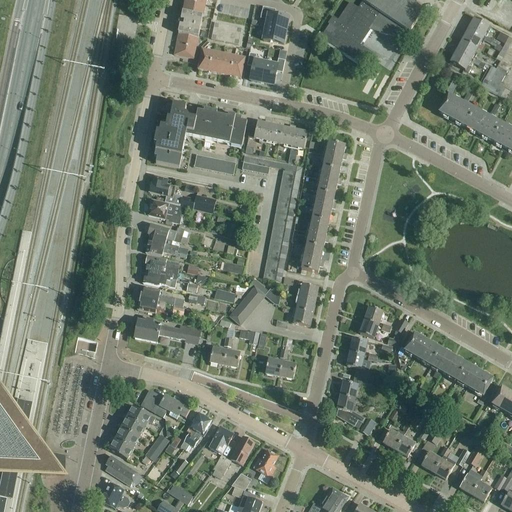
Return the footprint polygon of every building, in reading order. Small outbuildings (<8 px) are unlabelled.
[(183,14),(182,14),(203,18),(206,0),(185,0),(183,14)] [(328,26),(329,27),(321,39),(364,68),(373,55),(360,47),(370,31),(404,41),(408,33),(409,34),(422,15),(422,14),(425,10),(409,0),(361,0),(361,1),(363,3),(358,10),(350,4),(338,21),(333,18),(328,26)] [(286,33),(289,20),(275,17),(276,11),(263,8),(260,20),(267,22),(266,29),(286,33)] [(182,14),(178,35),(199,39),(198,39),(203,18),(182,14)] [(466,36),(461,44),(476,52),(483,39),(485,40),(492,29),(490,28),(475,20),(469,31),(466,30),(464,34),(466,36)] [(266,29),(263,42),(283,46),(286,33),(266,29)] [(179,35),(177,46),(197,50),(199,39),(178,35),(179,35)] [(498,42),(505,46),(509,38),(502,35),(498,42)] [(128,70),(132,43),(123,41),(119,68),(128,70)] [(492,41),(490,46),(495,48),(494,50),(501,54),(503,49),(497,46),(497,44),(492,41)] [(454,58),(451,65),(465,73),(469,75),(472,70),(471,69),(473,65),(476,61),(474,60),(477,56),(475,55),(476,52),(461,44),(457,53),(454,52),(452,56),(454,58)] [(197,50),(177,46),(174,57),(195,61),(197,50)] [(198,72),(220,76),(224,56),(202,52),(198,72)] [(503,59),(511,64),(511,57),(505,54),(503,59)] [(250,55),(247,67),(253,69),(250,83),(262,85),(267,62),(256,60),(256,56),(250,55)] [(224,56),(220,76),(241,81),(245,60),(224,56)] [(500,64),(510,69),(511,64),(503,59),(500,64)] [(267,62),(262,85),(274,87),(276,73),(282,75),(285,62),(279,61),(278,61),(277,67),(267,65),(267,62)] [(498,68),(507,73),(510,69),(500,64),(498,68)] [(495,73),(505,78),(507,73),(498,68),(496,71),(495,73)] [(492,78),(502,83),(505,78),(495,73),(494,75),(492,78)] [(499,92),(502,88),(500,87),(502,83),(492,78),(490,82),(488,86),(490,87),(493,89),(496,91),(499,92)] [(497,97),(501,99),(506,90),(502,88),(499,92),(497,97)] [(501,99),(506,102),(511,93),(506,90),(501,99)] [(454,123),(466,129),(475,112),(448,98),(439,115),(451,121),(449,123),(454,125),(454,123)] [(158,153),(156,165),(180,170),(182,158),(179,157),(184,133),(193,135),(193,137),(242,146),(247,123),(197,113),(197,117),(195,117),(192,112),(186,111),(186,109),(173,106),(169,129),(161,127),(156,152),(158,153)] [(481,137),(492,143),(502,126),(475,112),(466,129),(477,135),(476,137),(480,139),(481,137)] [(254,140),(276,145),(280,129),(270,126),(271,123),(266,122),(265,125),(258,124),(256,131),(250,130),(248,140),(254,141),(254,140)] [(511,131),(502,126),(492,143),(503,149),(502,151),(506,153),(507,152),(511,154),(511,131)] [(280,129),(276,145),(304,151),(308,134),(295,132),(296,129),(290,128),(290,131),(280,129)] [(329,145),(324,167),(340,171),(342,161),(346,162),(347,156),(344,156),(345,148),(329,145)] [(295,165),(297,153),(290,152),(288,164),(295,165)] [(324,167),(319,192),(335,195),(337,186),(340,186),(341,181),(338,180),(340,171),(324,167)] [(294,180),(295,174),(284,172),(283,178),(294,180)] [(165,204),(213,216),(216,202),(196,197),(195,201),(182,198),(182,199),(173,197),(175,189),(167,187),(168,182),(155,178),(153,186),(152,186),(151,187),(150,188),(149,192),(150,193),(150,194),(166,198),(165,204)] [(293,186),(294,180),(283,178),(282,184),(293,186)] [(292,192),(293,186),(282,184),(281,190),(292,192)] [(193,196),(195,188),(186,186),(184,194),(193,196)] [(291,198),(292,192),(281,190),(280,196),(291,198)] [(319,192),(312,221),(329,224),(332,210),(335,211),(336,206),(333,205),(335,195),(319,192)] [(290,204),(291,198),(280,196),(278,202),(290,204)] [(175,207),(152,202),(152,203),(150,204),(150,208),(151,209),(148,217),(165,222),(169,223),(170,224),(180,226),(181,219),(172,217),(175,207)] [(289,210),(290,204),(278,202),(277,208),(289,210)] [(288,216),(289,210),(277,208),(276,214),(288,216)] [(286,222),(288,216),(276,214),(275,220),(286,222)] [(285,228),(286,222),(275,220),(274,226),(285,228)] [(312,221),(306,250),(323,253),(325,243),(328,244),(329,239),(326,238),(329,224),(312,221)] [(151,226),(148,236),(151,237),(167,241),(181,245),(183,239),(184,233),(185,232),(178,230),(177,231),(176,234),(151,226)] [(284,234),(285,228),(274,226),(273,232),(284,234)] [(283,240),(284,234),(273,232),(272,238),(283,240)] [(151,237),(149,246),(187,256),(188,251),(166,246),(167,241),(151,237)] [(282,246),(283,240),(272,238),(271,244),(282,246)] [(281,252),(282,246),(271,244),(269,250),(281,252)] [(187,256),(149,246),(146,255),(162,259),(163,254),(186,260),(187,256)] [(280,258),(281,252),(269,250),(268,256),(280,258)] [(323,253),(306,250),(301,272),(318,276),(320,268),(323,269),(324,264),(321,263),(323,253)] [(279,264),(280,258),(268,256),(267,262),(279,264)] [(147,266),(163,270),(178,273),(180,265),(147,258),(146,266),(147,266)] [(278,270),(279,264),(267,262),(266,268),(278,270)] [(223,273),(243,277),(244,269),(243,268),(237,267),(225,264),(223,273)] [(147,266),(145,276),(173,281),(174,277),(162,275),(163,270),(147,266)] [(187,275),(197,277),(199,269),(189,267),(187,275)] [(276,276),(278,270),(266,268),(265,274),(276,276)] [(275,282),(276,276),(265,274),(264,280),(275,282)] [(173,281),(145,276),(143,285),(159,289),(160,286),(175,290),(177,282),(173,281)] [(198,277),(196,285),(203,286),(203,284),(204,279),(198,277)] [(187,293),(197,295),(198,288),(188,285),(187,293)] [(302,286),(297,311),(313,315),(316,303),(319,303),(320,298),(317,297),(318,290),(302,286)] [(142,289),(140,301),(174,308),(183,310),(184,302),(160,297),(161,293),(142,289)] [(255,289),(251,294),(261,302),(265,298),(261,295),(258,292),(255,289)] [(233,305),(236,296),(217,291),(214,300),(233,305)] [(269,293),(265,298),(270,302),(275,295),(271,291),(269,293)] [(251,294),(247,299),(257,307),(261,302),(251,294)] [(188,304),(204,307),(205,299),(189,296),(188,304)] [(247,299),(243,304),(253,312),(257,307),(247,299)] [(174,308),(140,301),(138,312),(156,316),(156,314),(166,316),(167,313),(173,314),(174,308)] [(243,304),(239,309),(248,317),(253,312),(243,304)] [(173,317),(183,319),(185,311),(174,309),(173,317)] [(239,309),(234,314),(244,322),(248,317),(239,309)] [(369,309),(365,323),(378,328),(383,314),(369,309)] [(313,315),(297,311),(294,325),(310,329),(313,315)] [(244,322),(234,314),(230,318),(240,327),(244,322)] [(219,327),(229,330),(231,324),(221,321),(219,327)] [(180,331),(161,327),(161,324),(147,322),(147,325),(138,323),(135,340),(157,345),(159,337),(186,342),(186,341),(198,343),(201,331),(181,327),(180,331)] [(395,332),(402,337),(408,326),(401,322),(395,332)] [(378,328),(365,323),(360,336),(374,341),(378,328)] [(249,346),(257,347),(259,335),(241,333),(239,340),(250,342),(249,346)] [(404,353),(431,369),(441,352),(430,345),(431,344),(427,341),(426,343),(414,336),(404,353)] [(353,340),(350,355),(364,358),(367,344),(353,340)] [(388,346),(398,349),(400,343),(390,341),(388,346)] [(382,353),(391,356),(393,350),(383,347),(382,353)] [(210,364),(224,367),(227,353),(213,350),(210,364)] [(431,369),(457,384),(467,367),(456,360),(457,359),(453,356),(452,358),(441,352),(431,369)] [(227,353),(224,367),(238,370),(241,356),(227,353)] [(356,370),(356,371),(360,372),(360,371),(361,371),(364,358),(350,355),(347,368),(356,370)] [(265,376),(279,379),(282,364),(268,361),(265,376)] [(282,364),(279,379),(293,382),(296,367),(282,364)] [(467,367),(457,384),(481,397),(477,404),(483,407),(486,401),(483,399),(493,382),(482,375),(483,374),(478,371),(478,373),(467,367)] [(344,384),(341,398),(355,401),(358,387),(357,387),(357,384),(368,386),(370,375),(360,373),(360,372),(356,371),(353,386),(344,384)] [(0,474),(69,480),(0,387),(0,474)] [(492,407),(511,418),(511,395),(502,390),(492,407)] [(163,420),(167,412),(171,414),(170,417),(177,421),(180,417),(186,420),(191,411),(178,403),(180,400),(175,397),(173,401),(165,397),(164,399),(151,392),(149,393),(141,407),(163,420)] [(355,401),(341,398),(338,412),(337,418),(354,428),(358,430),(364,420),(352,413),(355,401)] [(451,410),(455,403),(452,401),(453,401),(449,398),(444,406),(451,410)] [(134,408),(122,430),(139,439),(142,434),(141,433),(147,423),(153,426),(156,420),(134,408)] [(389,420),(395,423),(401,413),(395,409),(389,420)] [(436,424),(440,416),(430,410),(425,418),(436,424)] [(184,451),(185,452),(206,419),(205,418),(205,417),(202,415),(201,416),(199,415),(187,434),(189,435),(184,443),(181,449),(184,451)] [(206,419),(185,452),(186,453),(190,447),(194,450),(200,441),(199,440),(201,436),(204,438),(213,423),(211,422),(212,421),(209,419),(208,420),(206,419)] [(363,432),(369,436),(377,423),(371,419),(363,432)] [(428,442),(436,447),(444,431),(436,427),(428,442)] [(383,445),(396,452),(403,440),(405,436),(408,437),(410,434),(404,430),(403,432),(398,429),(394,435),(390,432),(383,445)] [(139,439),(122,430),(110,452),(127,462),(130,456),(130,455),(135,445),(136,445),(139,439)] [(233,437),(220,430),(214,441),(215,441),(210,450),(221,456),(226,447),(227,448),(233,437)] [(176,438),(166,432),(167,438),(173,441),(176,438)] [(420,442),(425,445),(431,435),(426,432),(420,442)] [(218,473),(215,472),(212,477),(220,481),(231,462),(242,468),(255,445),(243,438),(230,461),(226,458),(218,473)] [(170,448),(175,451),(181,441),(176,439),(170,448)] [(403,440),(396,452),(408,459),(415,447),(403,440)] [(467,464),(475,469),(484,453),(476,448),(467,464)] [(456,465),(462,468),(470,454),(464,451),(456,465)] [(154,455),(150,452),(142,464),(146,467),(151,461),(150,460),(154,455)] [(276,470),(273,468),(278,459),(268,452),(262,462),(259,460),(253,470),(270,480),(276,470)] [(422,467),(434,475),(441,462),(429,455),(422,467)] [(213,470),(215,472),(218,473),(226,458),(221,456),(213,470)] [(108,468),(106,472),(130,488),(138,475),(112,458),(106,466),(108,468)] [(441,462),(434,475),(446,482),(456,465),(446,459),(446,460),(443,458),(441,462)] [(171,477),(176,481),(188,465),(183,461),(171,477)] [(460,490),(472,497),(479,484),(481,481),(484,482),(486,479),(481,475),(480,477),(470,472),(460,490)] [(501,491),(507,494),(511,485),(511,474),(510,474),(501,491)] [(241,476),(232,488),(245,493),(252,482),(241,476)] [(494,490),(499,493),(506,481),(501,477),(494,490)] [(169,493),(188,504),(194,496),(175,484),(169,493)] [(479,484),(472,497),(484,504),(491,492),(479,484)] [(100,501),(102,503),(101,504),(116,511),(118,507),(124,509),(128,508),(129,504),(128,500),(122,497),(125,492),(110,485),(104,498),(102,497),(100,501)] [(245,493),(232,488),(235,489),(232,497),(242,500),(245,493)] [(309,511),(330,511),(342,495),(333,490),(332,490),(323,504),(320,502),(317,507),(314,505),(309,511)] [(339,511),(348,499),(342,495),(330,511),(339,511)] [(501,507),(510,511),(511,511),(511,496),(508,495),(501,507)] [(243,499),(239,509),(247,511),(259,511),(262,505),(248,500),(248,501),(243,499)] [(158,511),(178,511),(179,511),(164,502),(158,511)]
